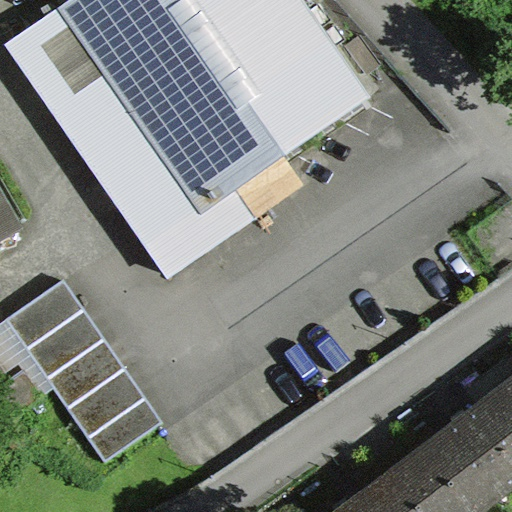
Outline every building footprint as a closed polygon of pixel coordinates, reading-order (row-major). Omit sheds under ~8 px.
[(365,98),(297,0),(80,0),(12,48),(60,118),(113,81),(203,209),(233,188),(365,98)] [(253,216),(233,188),(203,209),(113,81),(60,118),(59,119),(146,244),(164,231),(184,261),(166,273),(168,275),(253,216)] [(0,199),(0,241),(19,230),(0,199)] [(64,279),(7,319),(107,462),(164,422),(64,279)] [(23,373),(0,389),(0,427),(41,397),(23,373)] [(511,385),(479,410),(511,452),(511,385)] [(511,452),(479,410),(419,455),(462,511),(477,511),(511,486),(511,452)] [(462,511),(419,455),(366,496),(379,511),(462,511)] [(379,511),(366,496),(345,511),(379,511)]
